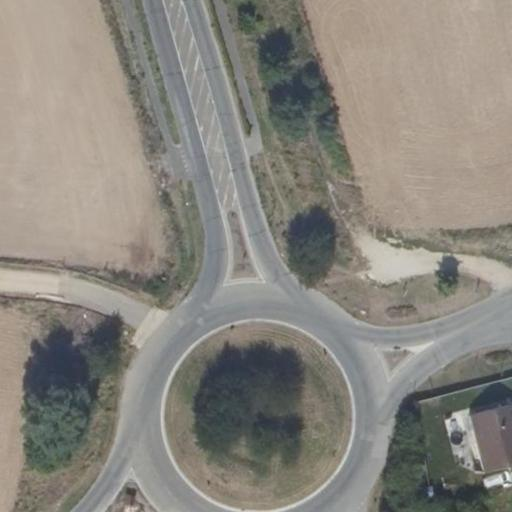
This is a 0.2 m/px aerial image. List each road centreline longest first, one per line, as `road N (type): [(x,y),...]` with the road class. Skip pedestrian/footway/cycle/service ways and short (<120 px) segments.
road 1 (tertiary): [(154,0),(217,235),(205,296),(182,330)]
road 2 (tertiary): [(299,309),(254,221),(192,0)]
road 3 (track): [(342,213),(367,250),(395,264),(492,264),(511,285)]
road 4 (track): [(0,280),(59,285),(137,316)]
road 5 (secondary): [(299,309),(241,302),(182,330)]
road 6 (tertiary): [(438,341),(375,339),(319,320)]
